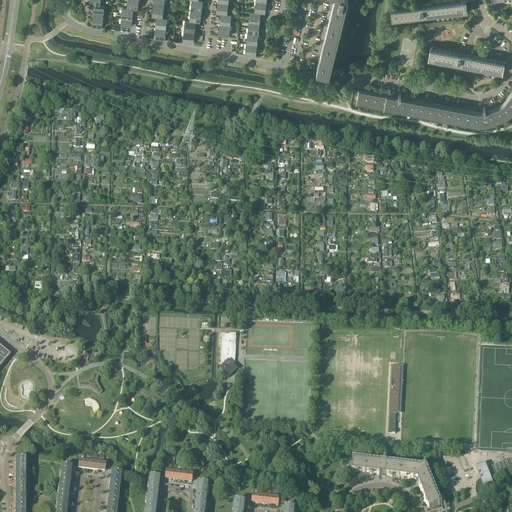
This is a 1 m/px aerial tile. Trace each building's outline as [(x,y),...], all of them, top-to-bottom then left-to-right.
[(333,0),(334,2),(317,70),(329,73),(342,23),(347,0),(333,0)] [(468,11),(466,0),(463,0),(423,5),(423,4),(391,8),(392,21),(424,17),(424,16),(468,11)] [(505,61),(462,53),(462,52),(462,51),(454,51),(430,46),(428,59),(459,65),(460,64),(503,72),(505,61)] [(359,90),(357,102),(384,107),(385,106),(394,108),(393,113),(402,114),(403,110),(439,117),(440,117),(440,116),(445,117),(443,126),(447,126),(448,119),(447,119),(447,117),(477,123),(481,123),(486,123),(490,121),(503,116),(507,114),(511,111),(511,110),(511,93),(506,102),(505,103),(501,106),(500,107),(489,111),(489,110),(488,110),(488,109),(487,109),(486,109),(485,107),(483,107),(483,109),(482,109),(482,110),(481,111),(481,112),(481,113),(480,113),(479,113),(442,106),(442,105),(405,98),(403,97),(403,96),(402,95),(402,94),(401,94),(401,93),(399,92),(399,94),(398,94),(397,94),(396,94),(396,95),(395,95),(395,96),(382,93),(382,94),(359,90)] [(286,155),(279,155),(279,162),(279,164),(284,164),(284,160),(286,160),(288,161),(289,161),(289,155),(286,155)] [(378,159),(378,163),(381,163),(381,168),(383,168),(383,170),(389,169),(389,167),(388,167),(388,163),(389,163),(389,160),(389,159),(388,159),(378,159)] [(401,170),(400,162),(391,163),(391,171),(401,170)] [(24,170),(24,179),(32,178),(32,170),(24,170)] [(488,178),(483,178),(483,183),(491,183),(491,182),(492,182),(492,179),(491,179),(491,174),(488,174),(488,178)] [(429,192),(427,192),(428,198),(429,198),(430,200),(434,200),(434,197),(435,197),(435,191),(433,191),(429,192)] [(502,242),(493,243),(494,250),(499,249),(499,251),(502,251),(502,250),(503,250),(502,249),(502,242)] [(387,291),(385,291),(386,299),(387,299),(387,297),(387,296),(387,297),(395,297),(394,291),(387,291)] [(234,359),(235,359),(236,333),(229,333),(229,334),(221,334),(220,371),(222,371),(228,377),(237,369),(232,364),(234,363),(234,359)] [(0,367),(11,355),(0,346),(0,367)] [(395,434),(398,376),(399,366),(392,366),(388,433),(395,434)] [(91,382),(79,383),(80,383),(80,387),(92,386),(98,395),(99,395),(98,395),(102,392),(102,393),(102,392),(95,383),(99,375),(95,373),(91,382)] [(492,482),(491,479),(511,469),(511,457),(487,468),(485,464),(476,468),(479,474),(478,474),(480,480),(481,480),(483,486),(492,482)] [(382,461),(353,458),(353,461),(348,460),(349,467),(352,468),(351,471),(355,472),(358,472),(358,477),(373,476),(373,474),(380,475),(410,478),(415,479),(417,481),(419,482),(421,489),(428,505),(429,509),(442,504),(427,467),(426,467),(426,464),(424,463),(423,466),(387,462),(386,462),(386,459),(384,458),(383,462),(382,461)] [(25,475),(25,463),(26,463),(26,459),(25,459),(15,459),(15,475),(25,475)] [(60,482),(69,483),(70,476),(71,476),(71,474),(70,474),(71,467),(62,465),(60,482)] [(119,488),(120,476),(122,477),(122,473),(121,473),(121,472),(111,471),(110,478),(110,480),(110,481),(109,487),(119,488)] [(25,475),(15,475),(15,491),(25,491),(25,475)] [(148,491),(157,492),(159,477),(149,476),(148,491)] [(60,482),(58,497),(67,499),(68,492),(69,492),(69,489),(69,483),(60,482)] [(210,487),(210,483),(209,483),(199,482),(197,497),(207,498),(208,487),(210,487)] [(117,503),(118,492),(119,488),(109,487),(109,494),(108,494),(108,497),(108,502),(117,503)] [(25,491),(15,491),(15,507),(25,507),(25,491)] [(148,491),(146,507),(155,508),(157,492),(148,491)] [(67,499),(58,497),(56,511),(65,511),(66,508),(67,508),(67,505),(67,499)] [(204,511),(207,498),(197,497),(195,511),(204,511)] [(234,511),(243,511),(245,501),(236,500),(234,511)] [(116,511),(117,503),(108,502),(107,510),(106,510),(106,511),(116,511)]
